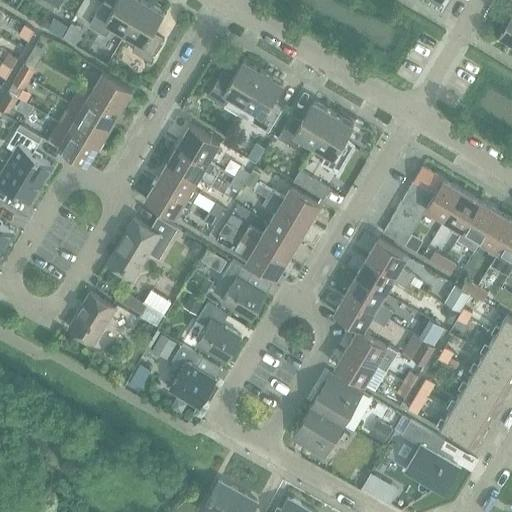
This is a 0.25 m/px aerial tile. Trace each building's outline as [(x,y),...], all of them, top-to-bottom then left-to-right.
[(113,25),(126,33),(145,0),(117,0),(113,8),(103,2),(89,25),(107,35),(113,25)] [(145,0),(126,33),(138,40),(132,50),(150,61),(164,38),(153,32),(165,12),(145,0)] [(511,15),(500,36),(511,42),(511,15)] [(54,16),(48,28),(62,36),(68,24),(54,16)] [(28,39),(34,29),(24,23),(18,34),(28,39)] [(36,43),(30,53),(40,60),(46,50),(36,43)] [(3,60),(3,61),(13,66),(18,57),(8,51),(3,60)] [(30,53),(19,71),(29,78),(40,60),(30,53)] [(209,96),(227,107),(238,114),(264,71),(244,59),(232,80),(222,74),(209,96)] [(0,73),(7,77),(13,66),(3,61),(0,65),(0,73)] [(102,70),(91,89),(90,90),(120,108),(132,88),(102,70)] [(19,71),(7,90),(18,96),(29,78),(19,71)] [(264,71),(238,114),(270,133),(283,110),(273,104),(285,84),(264,71)] [(70,102),(109,126),(120,108),(90,90),(91,89),(81,83),(70,102)] [(0,105),(9,111),(18,96),(7,90),(0,101),(0,105)] [(59,120),(69,126),(68,126),(98,144),(109,126),(70,102),(59,120)] [(303,140),(316,147),(336,114),(316,102),(304,123),(293,116),(279,139),(297,150),(303,140)] [(336,114),(316,147),(328,155),(322,165),(340,176),(357,148),(346,142),(355,126),(336,114)] [(59,120),(48,139),(57,145),(87,163),(98,144),(68,126),(69,126),(59,120)] [(189,122),(178,142),(207,160),(219,140),(189,122)] [(14,150),(7,162),(43,184),(55,165),(34,152),(40,142),(17,129),(7,146),(14,150)] [(256,141),(247,156),(256,161),(265,146),(256,141)] [(178,142),(167,159),(197,177),(203,167),(210,172),(215,164),(207,160),(178,142)] [(155,179),(193,202),(194,200),(209,210),(209,211),(219,217),(225,207),(191,187),(197,177),(167,159),(155,179)] [(249,159),(244,167),(251,171),(256,163),(249,159)] [(32,203),(43,184),(7,162),(0,173),(0,196),(5,200),(11,190),(32,203)] [(241,166),(235,176),(244,182),(250,171),(241,166)] [(252,169),(245,182),(254,188),(262,174),(252,169)] [(421,169),(415,179),(435,191),(429,202),(428,203),(429,204),(424,213),(423,214),(431,219),(434,214),(444,220),(463,190),(444,178),(442,182),(421,169)] [(301,170),(294,181),(324,199),(331,189),(301,170)] [(240,190),(244,182),(235,176),(230,185),(240,190)] [(174,215),(180,204),(188,209),(193,202),(155,179),(144,197),(174,215)] [(408,190),(429,202),(435,191),(415,179),(408,190)] [(266,197),(309,224),(321,205),(292,187),(285,197),(259,182),(255,188),(267,195),(266,197)] [(402,200),(424,213),(429,204),(428,203),(429,202),(408,190),(402,200)] [(463,190),(444,220),(455,226),(452,231),(459,235),(480,200),(463,190)] [(276,212),(269,224),(298,241),(309,224),(266,197),(262,204),(276,212)] [(396,210),(418,223),(423,214),(424,213),(402,200),(396,210)] [(459,235),(456,241),(474,251),(480,241),(498,211),(480,200),(459,235)] [(0,248),(3,250),(15,232),(0,222),(0,207),(0,248)] [(390,220),(411,233),(418,223),(396,210),(390,220)] [(214,225),(219,217),(209,211),(204,219),(214,225)] [(511,219),(498,211),(480,241),(490,247),(487,252),(495,256),(511,227),(511,219)] [(149,226),(133,217),(106,262),(133,278),(146,255),(156,261),(176,226),(156,214),(149,226)] [(231,214),(226,222),(238,228),(242,220),(231,214)] [(404,245),(411,233),(390,220),(383,232),(404,245)] [(245,233),(288,259),(298,241),(269,224),(264,233),(250,224),(245,233)] [(511,227),(495,256),(491,263),(509,273),(511,269),(511,267),(511,227)] [(234,251),(247,259),(276,277),(288,259),(245,233),(234,251)] [(411,233),(404,245),(416,252),(423,240),(411,233)] [(196,238),(189,249),(201,255),(207,244),(196,238)] [(366,258),(409,283),(414,276),(414,275),(401,266),(407,256),(378,238),(366,258)] [(208,245),(202,256),(211,261),(212,259),(217,251),(208,245)] [(429,260),(440,267),(445,259),(433,252),(429,260)] [(355,275),(385,292),(392,280),(406,288),(409,283),(366,258),(355,275)] [(445,259),(440,267),(450,273),(455,265),(445,259)] [(251,318),(266,294),(246,282),(252,272),(232,260),(222,277),(232,283),(222,300),(251,318)] [(345,292),(388,319),(393,310),(379,302),(385,292),(355,275),(345,292)] [(414,276),(409,283),(418,288),(422,281),(414,276)] [(470,294),(472,295),(477,287),(466,280),(461,288),(470,294)] [(454,284),(443,303),(447,306),(459,313),(470,294),(461,288),(454,284)] [(477,287),(472,295),(483,301),(487,293),(477,287)] [(501,287),(494,298),(502,303),(509,292),(501,287)] [(139,316),(140,314),(157,325),(163,313),(146,303),(145,305),(121,291),(114,302),(139,316)] [(95,343),(116,308),(90,292),(69,328),(95,343)] [(345,292),(334,310),(363,328),(370,316),(385,324),(388,319),(345,292)] [(192,294),(185,305),(199,313),(206,302),(192,294)] [(225,361),(241,336),(221,324),(227,314),(207,302),(196,320),(206,327),(196,343),(225,361)] [(447,306),(440,317),(452,324),(459,313),(447,306)] [(465,307),(458,318),(466,323),(473,312),(465,307)] [(472,446),(511,381),(511,316),(507,314),(438,425),(472,446)] [(357,328),(345,346),(375,364),(386,370),(396,353),(357,328)] [(162,333),(153,349),(169,358),(178,342),(162,333)] [(423,339),(412,357),(424,364),(435,346),(423,339)] [(198,406),(215,378),(195,366),(201,356),(181,344),(170,361),(180,368),(168,388),(198,406)] [(345,346),(334,364),(363,382),(374,389),(386,370),(375,364),(345,346)] [(444,346),(438,356),(448,362),(452,355),(454,351),(444,346)] [(452,355),(448,362),(457,366),(460,360),(452,355)] [(140,363),(128,383),(139,390),(151,369),(140,363)] [(409,369),(403,380),(412,385),(418,374),(409,369)] [(426,376),(408,406),(418,412),(435,382),(426,376)] [(324,382),(310,405),(342,423),(361,390),(339,377),(333,387),(324,382)] [(405,396),(412,385),(403,380),(396,391),(405,396)] [(311,449),(322,455),(323,456),(342,423),(310,405),(297,426),(306,432),(300,442),(311,449)] [(403,415),(395,429),(401,432),(409,418),(403,415)] [(392,427),(377,418),(368,433),(383,442),(392,427)] [(440,491),(456,465),(435,452),(443,438),(409,418),(401,432),(421,444),(406,470),(440,491)] [(362,485),(376,494),(385,479),(371,470),(362,485)] [(248,511),(255,500),(218,479),(200,510),(204,511),(248,511)] [(314,511),(287,496),(278,511),(314,511)]
